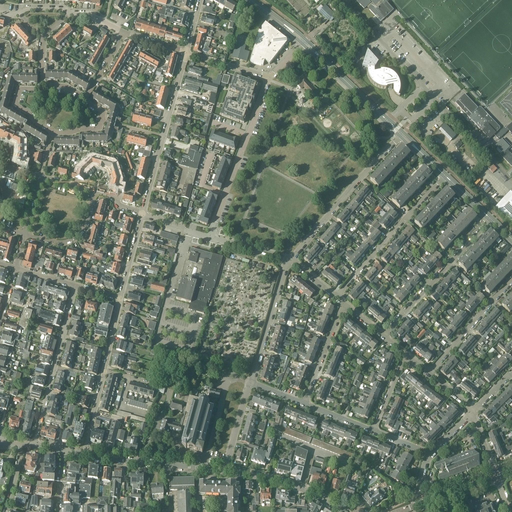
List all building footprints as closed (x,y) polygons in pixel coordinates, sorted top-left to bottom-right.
[(370,9),(370,10),(381,22),(394,10),(386,2),(385,3),(381,0),(373,0),(370,3),(367,0),(358,0),(357,1),(365,9),(367,6),(370,9)] [(237,5),(229,1),(225,8),(233,13),(237,5)] [(122,11),(124,6),(116,2),(113,7),(122,11)] [(325,5),(319,12),(328,21),(330,19),(332,21),(336,16),(325,5)] [(152,34),(158,36),(160,28),(161,26),(162,22),(163,19),(164,19),(165,16),(166,13),(165,13),(167,8),(163,7),(162,8),(160,7),(159,10),(158,14),(161,15),(158,24),(159,24),(158,28),(155,26),(152,34)] [(213,26),(215,19),(208,17),(208,16),(203,15),(201,23),(213,26)] [(187,22),(173,18),(170,18),(169,23),(173,23),(173,22),(178,23),(178,25),(185,27),(187,22)] [(144,21),(143,23),(141,30),(147,32),(149,25),(149,23),(144,21)] [(149,25),(147,32),(152,34),(155,26),(155,25),(152,23),(149,23),(149,25)] [(262,32),(259,31),(250,62),(263,66),(265,61),(270,65),(285,46),(286,47),(290,42),(290,40),(285,36),(284,38),(266,23),(262,28),(262,32)] [(17,35),(23,29),(19,24),(15,28),(13,26),(11,28),(17,35)] [(63,30),(68,36),(75,30),(73,28),(71,29),(67,26),(63,30)] [(163,27),(161,26),(160,28),(158,36),(164,37),(166,32),(166,30),(163,29),(163,27)] [(91,37),(94,31),(86,27),(83,32),(82,35),(84,37),(86,34),(91,37)] [(101,33),(105,36),(108,31),(101,27),(100,30),(102,32),(101,33)] [(213,32),(213,30),(210,29),(210,31),(200,28),(199,32),(208,35),(208,36),(211,37),(212,32),(213,32)] [(19,37),(21,39),(27,34),(23,29),(17,35),(15,37),(17,38),(19,37)] [(65,39),(68,36),(63,30),(58,34),(64,40),(63,41),(67,44),(68,43),(65,39)] [(27,34),(21,39),(27,46),(30,44),(28,42),(32,38),(27,34)] [(63,41),(64,40),(58,34),(53,38),(56,42),(54,44),(57,46),(56,47),(60,49),(62,48),(59,45),(63,41)] [(232,35),(225,34),(224,40),(231,42),(232,35)] [(96,38),(108,45),(110,40),(104,36),(102,40),(97,36),(96,38)] [(247,62),(249,52),(244,51),(248,38),(238,36),(234,52),(236,52),(234,58),(247,62)] [(108,45),(96,38),(95,38),(98,40),(97,42),(100,43),(99,46),(105,49),(108,45)] [(125,46),(134,52),(135,50),(132,49),(134,46),(128,42),(125,46)] [(208,49),(209,47),(204,46),(196,43),(194,47),(213,52),(214,50),(210,49),(208,49)] [(105,49),(99,46),(97,48),(94,47),(93,49),(103,54),(105,49)] [(125,46),(123,51),(129,55),(130,53),(133,54),(134,52),(125,46)] [(93,49),(92,51),(95,52),(94,55),(100,58),(103,54),(93,49)] [(391,87),(392,87),(392,86),(391,86),(394,85),(394,86),(394,87),(394,88),(394,89),(394,90),(394,91),(394,92),(395,93),(395,94),(396,94),(396,95),(400,97),(400,96),(398,95),(399,95),(399,94),(400,93),(400,91),(400,90),(400,88),(400,87),(400,85),(400,84),(400,83),(400,81),(399,80),(399,79),(398,79),(398,78),(397,77),(397,76),(396,76),(395,75),(395,74),(394,73),(393,73),(392,72),(390,71),(388,70),(387,70),(386,70),(384,70),(382,70),(381,70),(381,71),(375,72),(375,71),(375,70),(375,69),(375,68),(375,67),(375,66),(376,65),(376,64),(377,64),(377,63),(378,63),(378,62),(379,62),(379,61),(378,62),(369,51),(369,50),(363,68),(363,67),(368,68),(368,69),(368,70),(368,71),(368,72),(368,74),(369,75),(369,76),(370,77),(370,78),(371,79),(371,80),(372,81),(373,82),(374,83),(375,84),(376,85),(377,85),(378,86),(379,87),(381,87),(382,87),(383,87),(384,88),(386,88),(387,88),(387,86),(389,86),(389,87),(390,88),(391,88),(391,87)] [(123,51),(120,55),(129,61),(130,59),(127,58),(129,55),(123,51)] [(139,64),(141,65),(147,54),(143,52),(139,58),(141,60),(139,64)] [(147,54),(141,65),(143,66),(145,62),(148,63),(152,57),(147,54)] [(358,54),(350,62),(353,65),(361,56),(358,54)] [(98,63),(100,58),(94,55),(92,58),(89,56),(88,58),(98,63)] [(128,63),(129,61),(120,55),(118,60),(124,64),(125,62),(128,63)] [(152,57),(148,63),(150,65),(148,70),(150,71),(156,59),(152,57)] [(95,67),(98,63),(88,58),(87,60),(90,61),(88,64),(95,67)] [(156,59),(150,71),(151,72),(152,70),(154,67),(157,69),(161,62),(156,59)] [(118,60),(115,64),(124,70),(125,68),(123,66),(124,64),(118,60)] [(115,64),(112,69),(119,73),(120,71),(124,73),(125,71),(126,70),(124,70),(115,64)] [(201,77),(203,70),(190,66),(188,73),(201,77)] [(112,69),(110,73),(119,79),(120,77),(117,75),(119,73),(112,69)] [(70,72),(64,71),(64,80),(68,80),(70,81),(74,74),(70,72)] [(119,79),(110,73),(107,78),(114,82),(115,79),(118,81),(119,79)] [(20,83),(20,74),(12,74),(10,76),(15,82),(20,83)] [(76,85),(80,78),(77,76),(78,75),(75,74),(75,75),(74,74),(70,81),(76,85)] [(255,93),(259,84),(235,75),(230,90),(240,93),(236,103),(226,100),(221,114),(244,123),(248,114),(248,113),(250,110),(252,105),(251,105),(253,102),(255,98),(254,97),(256,94),(256,93),(255,93)] [(228,85),(229,81),(230,77),(224,75),(222,83),(228,85)] [(8,78),(5,86),(13,88),(15,82),(10,76),(8,78)] [(81,88),(85,81),(80,78),(76,85),(81,88)] [(185,84),(187,85),(201,89),(204,81),(197,80),(192,78),(191,80),(186,78),(185,84)] [(85,81),(81,88),(86,91),(93,80),(90,79),(88,82),(85,81)] [(310,85),(304,79),(298,85),(301,89),(304,86),(310,93),(315,89),(311,84),(310,85)] [(201,89),(202,89),(212,92),(217,94),(219,86),(213,84),(208,83),(204,81),(201,89)] [(201,94),(202,89),(201,89),(187,85),(185,90),(198,94),(198,93),(201,94)] [(5,86),(3,93),(11,95),(13,88),(5,86)] [(91,98),(96,101),(100,94),(98,93),(100,89),(97,88),(91,98)] [(159,95),(167,97),(169,91),(161,89),(159,95)] [(3,93),(2,100),(9,102),(11,95),(3,93)] [(100,94),(96,101),(101,104),(105,97),(100,94)] [(465,94),(455,102),(480,129),(481,128),(483,131),(482,131),(490,139),(496,133),(499,130),(499,127),(481,107),(478,107),(477,107),(465,94)] [(167,97),(159,95),(158,101),(166,103),(167,97)] [(105,97),(101,104),(107,107),(111,100),(105,97)] [(195,103),(196,99),(197,99),(191,97),(190,99),(183,97),(181,102),(187,104),(187,105),(191,106),(192,102),(195,103)] [(0,105),(0,110),(0,111),(8,108),(9,102),(2,100),(0,105)] [(111,100),(107,107),(111,110),(119,106),(118,104),(111,100)] [(166,103),(158,101),(156,107),(164,109),(166,103)] [(119,106),(111,110),(110,114),(118,116),(120,109),(119,106)] [(1,114),(8,117),(12,110),(8,108),(0,111),(1,114)] [(8,117),(13,121),(18,113),(12,110),(8,117)] [(13,121),(19,124),(23,116),(18,113),(13,121)] [(117,118),(118,116),(110,114),(109,119),(117,121),(121,122),(122,119),(117,118)] [(133,122),(139,124),(141,115),(135,114),(133,122)] [(148,117),(141,115),(139,124),(145,125),(148,117)] [(19,129),(23,131),(27,123),(25,122),(27,119),(23,116),(19,124),(21,125),(19,129)] [(191,121),(177,116),(175,123),(183,126),(184,122),(190,124),(191,121)] [(117,121),(109,119),(108,121),(106,130),(114,132),(122,134),(123,129),(115,127),(116,123),(117,121)] [(511,122),(508,127),(507,126),(495,137),(498,140),(508,131),(510,133),(510,134),(511,135),(511,122)] [(27,123),(23,131),(28,134),(29,134),(33,127),(27,123)] [(450,141),(456,136),(445,125),(440,130),(450,141)] [(31,135),(34,137),(38,130),(33,127),(29,134),(31,135)] [(0,138),(4,141),(8,132),(0,128),(0,138)] [(44,133),(38,130),(34,137),(39,140),(44,133)] [(106,130),(105,134),(110,141),(112,139),(114,132),(106,130)] [(10,143),(15,135),(8,132),(4,141),(10,143)] [(209,141),(215,142),(218,134),(213,132),(209,141)] [(48,135),(44,133),(39,140),(43,142),(43,146),(45,146),(48,135)] [(105,134),(100,134),(100,142),(108,142),(110,141),(105,134)] [(134,144),(136,136),(129,134),(127,142),(134,144)] [(218,134),(215,142),(220,144),(223,136),(218,134)] [(23,138),(15,135),(10,143),(16,146),(24,140),(23,138)] [(140,146),(142,138),(136,136),(134,144),(140,146)] [(228,138),(223,136),(220,144),(225,146),(228,138)] [(233,140),(228,138),(225,146),(230,148),(233,140)] [(502,139),(495,146),(503,154),(507,150),(508,149),(509,149),(511,147),(503,138),(502,140),(502,139)] [(233,139),(233,140),(230,148),(235,150),(238,141),(233,139)] [(25,142),(24,140),(16,146),(16,152),(25,150),(25,142)] [(462,144),(461,143),(458,140),(454,145),(458,149),(462,144)] [(436,142),(434,143),(440,150),(442,148),(436,142)] [(178,164),(189,168),(197,170),(202,154),(197,153),(199,148),(191,146),(188,157),(181,155),(179,161),(178,164)] [(392,157),(400,165),(410,154),(402,146),(392,157)] [(16,157),(25,158),(25,150),(16,152),(16,157)] [(501,156),(511,167),(511,166),(511,155),(507,150),(503,154),(501,156)] [(173,159),(175,153),(167,151),(166,154),(165,153),(164,157),(165,157),(173,159)] [(40,164),(43,156),(33,153),(32,157),(35,158),(34,162),(40,164)] [(25,158),(16,157),(15,163),(26,166),(27,162),(24,161),(25,158)] [(223,157),(221,163),(229,166),(231,160),(223,157)] [(389,176),(400,165),(392,157),(381,169),(389,176)] [(56,159),(52,158),(50,158),(48,166),(54,168),(56,159)] [(94,167),(91,158),(89,158),(83,164),(89,171),(94,167)] [(97,168),(99,159),(93,158),(91,158),(94,167),(97,168)] [(104,171),(104,170),(107,161),(99,159),(97,168),(97,169),(104,171)] [(142,159),(140,165),(148,167),(150,161),(142,159)] [(114,163),(107,161),(104,170),(109,171),(116,165),(114,163)] [(221,163),(219,169),(227,172),(229,166),(221,163)] [(89,171),(83,164),(77,170),(85,175),(89,171)] [(162,170),(170,172),(172,166),(163,164),(162,170)] [(117,166),(116,165),(109,171),(111,176),(119,174),(117,166)] [(148,167),(140,165),(139,171),(147,173),(148,167)] [(66,176),(68,170),(59,167),(58,174),(66,176)] [(414,178),(422,186),(432,175),(424,167),(414,178)] [(219,169),(217,175),(224,178),(227,172),(219,169)] [(378,187),(389,176),(381,169),(370,180),(378,187)] [(85,175),(77,170),(76,174),(73,174),(72,177),(84,180),(85,175)] [(170,172),(162,170),(160,175),(169,178),(170,172)] [(147,173),(139,171),(137,177),(145,179),(147,173)] [(169,178),(160,175),(158,181),(167,184),(169,184),(171,178),(169,178)] [(224,178),(217,175),(214,181),(222,184),(224,178)] [(411,197),(422,186),(414,178),(403,190),(411,197)] [(120,186),(122,181),(112,182),(111,187),(123,191),(124,187),(120,186)] [(167,184),(158,181),(157,188),(161,189),(160,191),(167,193),(169,184),(167,184)] [(222,184),(214,181),(212,187),(220,190),(222,184)] [(137,185),(135,191),(135,194),(137,194),(141,195),(143,187),(137,185)] [(192,187),(185,185),(182,197),(189,199),(192,187)] [(362,190),(360,192),(370,200),(372,199),(369,196),(368,195),(370,192),(364,187),(362,190)] [(447,189),(436,200),(444,208),(449,202),(452,205),(454,203),(452,201),(451,202),(451,201),(452,200),(455,196),(447,189)] [(400,208),(411,197),(403,190),(392,201),(400,208)] [(210,192),(208,198),(216,201),(218,195),(210,192)] [(359,194),(357,197),(362,201),(364,199),(365,200),(365,201),(370,205),(372,202),(370,200),(360,192),(359,193),(359,194)] [(132,203),(134,196),(125,194),(124,200),(132,203)] [(357,197),(353,201),(362,209),(365,211),(367,213),(369,211),(361,205),(364,203),(362,201),(357,197)] [(511,197),(499,211),(511,223),(511,197)] [(216,201),(208,198),(206,204),(213,207),(216,201)] [(433,219),(444,208),(436,200),(425,211),(433,219)] [(100,201),(98,208),(107,210),(109,210),(110,208),(106,207),(107,203),(100,201)] [(162,212),(165,203),(159,201),(159,202),(157,210),(162,212)] [(355,211),(356,209),(358,210),(358,209),(361,211),(362,209),(353,201),(349,206),(355,211)] [(168,213),(170,207),(171,205),(165,203),(162,212),(168,213)] [(386,206),(390,209),(391,209),(393,211),(395,209),(388,203),(386,206)] [(203,210),(211,213),(213,207),(206,204),(203,210)] [(176,206),(176,208),(174,215),(180,217),(182,210),(182,208),(176,206)] [(346,208),(345,210),(355,219),(356,217),(352,213),(355,211),(349,206),(347,209),(346,208)] [(387,214),(394,220),(398,216),(393,211),(391,209),(390,209),(387,214)] [(203,210),(201,216),(209,219),(211,213),(203,210)] [(344,212),(341,215),(347,220),(349,217),(353,221),(355,219),(345,210),(343,212),(344,212)] [(458,221),(466,229),(477,218),(469,210),(458,221)] [(423,230),(433,219),(425,211),(415,222),(423,230)] [(104,215),(96,213),(95,219),(102,221),(104,215)] [(115,222),(117,215),(116,214),(113,213),(113,214),(110,213),(107,223),(110,224),(111,221),(115,222)] [(382,218),(384,220),(390,225),(394,220),(387,214),(382,218)] [(340,222),(337,225),(345,231),(346,229),(345,228),(347,225),(345,222),(347,220),(341,215),(337,220),(340,222)] [(209,219),(201,216),(199,222),(207,225),(209,219)] [(388,227),(390,225),(384,220),(380,225),(386,230),(387,229),(387,230),(389,228),(388,227)] [(455,240),(466,229),(458,221),(447,232),(455,240)] [(156,233),(156,230),(154,229),(155,226),(147,223),(145,230),(156,233)] [(115,227),(123,229),(123,232),(130,234),(131,229),(119,226),(119,225),(116,224),(115,227)] [(332,226),(328,231),(333,236),(335,234),(338,236),(340,233),(343,235),(345,233),(341,229),(334,224),(332,226)] [(409,227),(405,231),(417,242),(419,240),(413,234),(415,232),(409,227)] [(369,230),(368,231),(372,234),(378,239),(381,235),(376,230),(374,232),(372,231),(371,231),(369,230)] [(324,236),(334,244),(333,244),(336,246),(338,244),(331,239),(333,236),(328,231),(324,236)] [(361,233),(362,234),(368,239),(374,244),(378,239),(372,234),(369,237),(363,231),(361,233)] [(405,231),(401,236),(407,241),(409,238),(415,244),(417,242),(405,231)] [(491,231),(480,242),(488,250),(499,238),(491,231)] [(433,232),(427,238),(430,241),(436,235),(433,232)] [(444,251),(455,240),(447,232),(436,243),(444,251)] [(363,242),(364,243),(370,248),(374,244),(368,239),(362,234),(360,236),(364,240),(363,242)] [(325,244),(323,247),(326,250),(329,247),(326,245),(328,242),(330,243),(329,243),(332,246),(333,244),(334,244),(324,236),(320,240),(325,244)] [(397,241),(407,249),(408,247),(404,244),(407,241),(401,236),(397,241)] [(8,243),(7,246),(13,248),(13,246),(14,245),(16,240),(9,239),(8,243)] [(397,241),(393,245),(399,250),(401,248),(405,251),(407,249),(397,241)] [(482,255),(488,250),(480,242),(469,253),(477,261),(481,257),(482,255)] [(96,246),(88,244),(85,243),(84,249),(94,251),(95,249),(97,249),(98,247),(96,246)] [(358,243),(356,245),(360,248),(366,253),(370,248),(364,243),(361,246),(358,243)] [(36,251),(40,252),(42,253),(43,250),(41,250),(37,249),(38,246),(30,244),(28,249),(36,251)] [(325,252),(326,250),(323,247),(321,246),(319,248),(316,245),(312,250),(317,255),(320,257),(324,252),(324,253),(325,252)] [(397,253),(399,250),(393,245),(389,250),(399,258),(401,260),(403,258),(397,253)] [(53,257),(55,251),(47,248),(45,254),(53,257)] [(113,254),(116,254),(124,256),(124,254),(124,253),(124,251),(117,249),(114,248),(113,251),(114,251),(113,254)] [(141,251),(140,255),(152,258),(154,251),(150,250),(150,249),(147,248),(147,249),(143,248),(142,251),(141,251)] [(335,255),(337,257),(343,250),(341,248),(335,255)] [(360,248),(356,253),(362,257),(366,253),(360,248)] [(27,255),(35,257),(36,251),(28,249),(27,255)] [(223,257),(196,249),(195,254),(191,253),(189,262),(186,261),(181,278),(182,278),(176,299),(190,303),(189,310),(204,314),(208,300),(210,300),(213,288),(214,288),(223,257)] [(79,252),(74,250),(71,259),(71,260),(76,262),(77,259),(78,259),(79,255),(78,255),(78,253),(79,253),(79,252)] [(312,250),(308,255),(317,263),(319,261),(315,258),(317,255),(312,250)] [(389,250),(385,254),(391,259),(394,256),(395,256),(394,257),(397,260),(399,258),(389,250)] [(55,251),(53,257),(61,259),(63,253),(55,251)] [(349,251),(347,253),(358,262),(362,257),(356,253),(354,255),(349,251)] [(430,252),(428,254),(430,255),(432,257),(438,262),(442,257),(437,252),(434,255),(430,252)] [(354,267),(358,262),(347,253),(345,256),(350,260),(348,262),(354,267)] [(467,272),(477,261),(469,253),(459,264),(467,272)] [(387,264),(389,262),(393,265),(395,263),(391,259),(385,254),(381,259),(387,264)] [(511,254),(503,264),(511,271),(511,270),(511,254)] [(34,260),(35,257),(27,255),(25,261),(35,263),(35,261),(34,260)] [(152,258),(140,255),(139,260),(138,260),(137,263),(141,264),(141,265),(144,265),(149,266),(150,263),(152,264),(153,259),(152,259),(152,258)] [(316,264),(317,263),(308,255),(304,259),(310,264),(312,261),(316,264)] [(426,257),(424,258),(434,267),(438,262),(432,257),(430,255),(427,258),(426,256),(426,257)] [(423,260),(427,263),(424,266),(430,271),(434,267),(424,258),(423,260)] [(37,264),(35,263),(25,261),(23,267),(31,269),(32,266),(43,269),(43,266),(45,261),(45,260),(41,259),(40,263),(39,265),(37,264)] [(112,269),(120,271),(120,268),(120,266),(118,265),(118,264),(111,262),(111,266),(108,265),(108,267),(112,269)] [(55,266),(47,264),(46,270),(50,271),(50,272),(51,272),(52,272),(53,272),(55,266)] [(377,264),(373,269),(378,274),(380,275),(382,273),(380,272),(382,269),(377,264)] [(421,264),(418,268),(419,269),(419,270),(426,276),(426,275),(427,276),(429,274),(428,273),(430,271),(424,266),(421,264)] [(501,283),(511,271),(503,264),(492,275),(501,283)] [(103,273),(104,269),(112,271),(111,274),(118,275),(118,273),(119,273),(120,271),(112,269),(108,267),(100,265),(99,270),(100,273),(103,273)] [(62,275),(65,276),(68,268),(62,266),(59,274),(62,275)] [(95,270),(93,269),(94,267),(93,266),(90,274),(88,274),(86,281),(86,282),(88,283),(89,282),(91,283),(95,270)] [(94,267),(93,269),(95,270),(91,283),(93,284),(96,285),(96,284),(96,285),(99,277),(98,277),(99,273),(96,272),(97,270),(97,268),(94,267)] [(141,275),(145,277),(146,273),(153,275),(154,272),(147,270),(136,267),(134,273),(141,275)] [(327,279),(332,273),(333,271),(328,267),(327,269),(322,275),(327,279)] [(390,270),(386,267),(383,270),(392,278),(395,276),(390,271),(390,270)] [(74,269),(68,268),(65,276),(69,277),(71,277),(74,269)] [(82,280),(85,270),(79,268),(76,279),(77,279),(77,280),(79,280),(82,280)] [(373,269),(369,273),(378,282),(380,280),(376,277),(378,274),(373,269)] [(332,273),(327,279),(332,283),(340,272),(338,270),(334,275),(332,273)] [(455,270),(450,274),(456,279),(460,283),(461,281),(458,278),(460,275),(455,270)] [(340,272),(332,283),(336,287),(341,281),(339,279),(343,274),(340,272)] [(378,282),(369,273),(365,278),(372,284),(374,282),(376,284),(378,282)] [(490,294),(501,283),(492,275),(490,273),(484,279),(487,281),(482,286),(490,294)] [(409,274),(407,276),(411,280),(417,285),(421,281),(415,276),(413,278),(409,274)] [(446,279),(456,287),(457,285),(455,283),(454,284),(453,283),(456,279),(450,274),(446,279)] [(105,287),(107,280),(108,277),(107,276),(105,276),(104,279),(102,278),(99,286),(104,288),(105,287)] [(294,288),(295,286),(300,281),(297,278),(298,278),(296,276),(295,277),(295,276),(289,284),(294,288)] [(403,277),(401,279),(403,281),(413,290),(417,285),(411,280),(409,282),(403,277)] [(448,288),(450,290),(452,288),(454,289),(456,287),(446,279),(442,283),(448,288)] [(143,284),(132,281),(131,285),(136,286),(135,286),(138,287),(138,288),(141,289),(143,289),(144,286),(142,286),(143,284)] [(295,286),(300,290),(305,285),(300,281),(295,286)] [(401,283),(405,287),(403,289),(409,294),(413,290),(403,281),(401,283)] [(357,287),(362,292),(365,289),(369,292),(370,291),(361,282),(357,287)] [(28,286),(17,283),(16,287),(24,289),(23,290),(27,291),(28,287),(27,287),(28,286)] [(165,286),(155,283),(153,283),(153,284),(152,283),(151,289),(164,292),(165,287),(165,286)] [(448,288),(442,283),(438,288),(448,296),(449,294),(445,291),(448,288)] [(300,290),(305,294),(310,289),(305,285),(300,290)] [(385,287),(382,285),(380,288),(377,292),(379,294),(385,287)] [(49,286),(46,299),(47,300),(48,297),(48,298),(49,294),(52,295),(54,287),(49,286)] [(353,291),(362,300),(363,298),(361,296),(364,293),(362,292),(357,287),(353,291)] [(310,289),(305,294),(310,298),(315,293),(312,291),(313,290),(311,288),(310,289)] [(397,288),(395,290),(405,298),(409,294),(403,289),(401,292),(397,288)] [(438,288),(434,292),(440,297),(442,295),(444,297),(444,296),(446,298),(448,296),(438,288)] [(70,292),(63,290),(62,297),(65,298),(64,300),(65,300),(64,304),(66,304),(67,301),(70,292)] [(393,292),(397,296),(395,298),(401,303),(405,298),(395,290),(393,292)] [(15,291),(13,297),(21,299),(21,297),(23,298),(24,294),(15,291)] [(365,302),(362,300),(353,291),(348,296),(355,302),(358,299),(363,304),(365,302)] [(130,293),(128,299),(139,302),(140,298),(143,299),(144,295),(134,292),(134,294),(130,293)] [(430,297),(436,302),(440,297),(434,292),(430,297)] [(472,292),(471,294),(480,303),(485,298),(479,293),(476,297),(474,296),(475,295),(472,292)] [(471,298),(469,300),(476,307),(480,303),(471,294),(469,296),(471,298)] [(510,313),(511,311),(511,294),(502,305),(510,313)] [(20,302),(21,299),(13,297),(11,303),(22,306),(23,303),(20,302)] [(81,311),(83,302),(80,301),(79,300),(78,301),(77,300),(75,307),(79,308),(78,310),(81,311)] [(462,302),(460,304),(464,308),(466,306),(467,307),(465,309),(470,314),(476,307),(469,300),(465,305),(462,302)] [(368,312),(373,316),(377,310),(374,307),(378,303),(374,301),(371,305),(373,306),(368,312)] [(425,302),(421,306),(427,311),(431,307),(432,308),(434,306),(430,301),(427,304),(425,302)] [(125,307),(126,308),(137,311),(139,312),(140,307),(126,303),(125,307)] [(92,304),(89,316),(91,317),(92,312),(96,313),(97,305),(95,305),(94,304),(93,304),(92,304)] [(64,314),(65,309),(49,305),(48,307),(53,309),(56,310),(55,312),(64,314)] [(320,308),(332,313),(334,307),(327,305),(326,308),(321,306),(320,308)] [(100,317),(111,319),(113,308),(102,306),(100,317)] [(426,319),(429,321),(430,319),(424,314),(427,311),(421,306),(417,311),(427,319),(426,319)] [(388,307),(385,310),(377,319),(382,323),(387,318),(384,315),(389,308),(388,307)] [(126,308),(125,313),(135,316),(137,311),(126,308)] [(283,308),(281,314),(288,316),(291,317),(292,314),(292,311),(289,310),(290,310),(283,308)] [(320,308),(319,311),(322,312),(322,313),(324,313),(323,316),(330,318),(332,313),(320,308)] [(377,319),(385,310),(384,308),(380,312),(377,310),(373,316),(377,319)] [(492,313),(501,322),(502,320),(499,317),(502,313),(496,308),(492,313)] [(53,314),(40,310),(34,309),(33,312),(32,315),(41,317),(40,320),(54,324),(53,325),(60,327),(62,318),(55,317),(56,316),(53,316),(53,314)] [(14,317),(21,320),(22,316),(15,314),(15,312),(9,310),(7,316),(13,318),(14,317)] [(19,327),(21,328),(25,329),(28,330),(29,323),(30,320),(32,315),(33,312),(24,310),(22,316),(21,320),(19,327)] [(458,313),(456,315),(458,317),(463,322),(468,317),(466,316),(467,314),(464,310),(461,314),(460,313),(459,314),(458,313)] [(426,319),(427,319),(417,311),(413,315),(419,320),(422,317),(423,318),(422,319),(425,321),(426,319)] [(492,313),(488,318),(493,323),(495,320),(499,324),(501,322),(492,313)] [(291,317),(288,316),(281,314),(279,321),(279,324),(285,326),(286,323),(286,321),(294,323),(295,319),(291,317)] [(330,318),(323,316),(320,321),(327,324),(330,318)] [(452,316),(450,318),(459,327),(463,322),(458,317),(455,320),(454,319),(455,318),(452,316)] [(111,319),(100,317),(97,329),(108,332),(108,331),(109,328),(111,319)] [(452,323),(450,326),(456,331),(459,327),(450,318),(449,320),(452,323)] [(484,322),(493,330),(494,329),(493,328),(495,325),(493,323),(488,318),(484,322)] [(345,333),(347,334),(355,324),(350,320),(348,324),(346,322),(343,325),(345,326),(344,328),(347,330),(345,333)] [(327,324),(320,321),(320,322),(318,321),(317,324),(313,323),(312,324),(325,330),(327,324)] [(408,321),(404,325),(410,330),(412,328),(414,329),(417,326),(412,322),(411,323),(408,321)] [(71,329),(82,332),(83,329),(80,329),(81,325),(73,322),(71,329)] [(156,323),(150,322),(148,329),(154,331),(156,323)] [(491,333),(493,330),(484,322),(480,327),(486,332),(487,330),(491,333)] [(20,331),(21,328),(19,327),(7,323),(5,329),(16,332),(17,330),(20,331)] [(119,328),(126,330),(128,331),(132,332),(137,333),(138,331),(134,330),(127,328),(127,326),(121,324),(119,328)] [(325,330),(312,324),(312,325),(309,324),(308,327),(311,328),(311,329),(314,330),(315,329),(317,330),(316,333),(323,336),(325,330)] [(355,334),(360,328),(355,324),(347,334),(349,335),(352,332),(355,334)] [(404,325),(400,330),(409,338),(411,337),(407,333),(410,330),(404,325)] [(450,338),(452,336),(442,327),(440,325),(438,328),(442,331),(440,333),(441,334),(448,340),(449,340),(451,338),(450,338)] [(444,325),(442,327),(452,336),(456,331),(450,326),(448,328),(444,325)] [(46,336),(47,334),(52,336),(53,330),(40,326),(38,334),(46,336)] [(275,333),(284,336),(287,337),(288,334),(289,335),(290,332),(287,332),(288,330),(285,330),(277,327),(275,333)] [(485,332),(486,332),(480,327),(476,331),(483,337),(480,340),(484,343),(486,345),(488,342),(485,340),(487,337),(486,336),(488,334),(485,332)] [(354,340),(356,342),(364,332),(360,328),(355,334),(357,336),(354,340)] [(76,338),(75,341),(83,343),(84,340),(79,338),(80,335),(81,335),(82,332),(71,329),(69,336),(76,338)] [(108,332),(97,329),(94,329),(92,337),(95,337),(96,336),(106,338),(108,332)] [(126,340),(128,331),(126,330),(126,331),(119,329),(117,337),(126,340)] [(409,346),(412,348),(415,344),(413,342),(409,338),(400,330),(396,334),(401,339),(404,336),(408,340),(407,340),(411,344),(409,346)] [(426,332),(423,330),(416,337),(419,339),(426,332)] [(3,337),(15,340),(18,341),(19,335),(8,332),(8,334),(4,332),(3,337)] [(369,336),(364,332),(356,342),(354,344),(356,345),(359,342),(362,344),(364,342),(369,336)] [(284,336),(275,333),(273,340),(282,343),(284,343),(290,345),(291,342),(285,340),(285,341),(283,340),(284,336)] [(373,340),(369,336),(364,342),(362,344),(365,346),(363,348),(365,350),(373,340)] [(468,340),(467,342),(474,348),(478,344),(481,346),(483,344),(478,339),(476,341),(471,337),(470,337),(469,336),(467,339),(468,340)] [(15,340),(3,337),(2,341),(5,342),(4,344),(13,347),(15,340)] [(307,340),(307,342),(319,347),(321,341),(314,338),(312,342),(307,340)] [(273,340),(271,346),(280,348),(282,343),(273,340)] [(378,344),(373,340),(365,350),(367,351),(369,348),(370,346),(373,349),(378,344)] [(419,354),(424,348),(429,342),(426,340),(423,344),(421,342),(415,350),(419,354)] [(118,342),(116,350),(125,353),(131,354),(132,348),(133,345),(127,343),(127,344),(118,342)] [(319,347),(307,342),(306,345),(311,347),(309,349),(316,352),(319,347)] [(463,346),(472,355),(474,353),(472,351),(474,348),(467,342),(463,346)] [(502,350),(502,349),(506,353),(508,351),(500,342),(497,345),(502,350)] [(67,343),(66,349),(75,351),(76,346),(67,343)] [(424,357),(432,347),(433,346),(431,345),(430,346),(427,350),(424,348),(419,354),(424,357)] [(280,348),(271,346),(270,353),(278,355),(280,348)] [(472,355),(463,346),(457,353),(463,358),(465,355),(469,358),(472,355)] [(432,347),(424,357),(429,361),(431,359),(432,360),(435,357),(430,353),(434,349),(432,347)] [(337,348),(335,353),(347,358),(347,356),(345,355),(346,351),(337,348)] [(75,351),(66,349),(64,355),(73,357),(75,351)] [(299,350),(298,352),(314,358),(316,352),(309,349),(308,353),(299,350)] [(387,356),(385,360),(392,363),(395,357),(391,355),(391,354),(388,353),(388,354),(386,353),(387,351),(384,349),(381,354),(387,356)] [(91,353),(90,356),(101,358),(102,352),(93,350),(93,353),(91,353)] [(24,351),(22,359),(27,361),(28,361),(30,353),(28,352),(24,351)] [(314,358),(298,352),(297,354),(302,356),(302,357),(306,358),(305,361),(312,364),(314,358)] [(335,353),(333,359),(340,361),(341,358),(346,360),(347,358),(335,353)] [(503,356),(502,357),(503,358),(509,363),(511,360),(511,358),(507,354),(504,357),(503,356)] [(73,357),(64,355),(63,361),(72,363),(73,357)] [(44,356),(43,358),(40,357),(39,360),(43,361),(42,364),(50,366),(50,365),(52,366),(53,363),(51,362),(52,359),(44,356)] [(90,358),(91,358),(91,362),(99,364),(101,358),(90,356),(90,358)] [(113,361),(123,364),(123,361),(126,361),(127,359),(114,356),(113,361)] [(265,361),(264,364),(277,367),(278,364),(274,364),(276,357),(271,356),(270,359),(268,358),(267,361),(265,361)] [(497,358),(496,359),(504,368),(509,363),(503,358),(502,357),(501,356),(498,359),(497,358)] [(366,362),(359,357),(356,362),(362,367),(366,362)] [(453,358),(449,362),(454,367),(457,364),(462,369),(466,365),(460,360),(459,361),(457,359),(455,360),(453,358)] [(331,364),(343,369),(344,368),(342,368),(344,363),(340,361),(333,359),(331,364)] [(493,365),(495,367),(500,372),(504,368),(496,359),(493,361),(492,360),(490,362),(493,365)] [(379,361),(378,363),(390,368),(391,366),(392,363),(385,360),(384,363),(379,361)] [(72,363),(63,361),(61,367),(70,369),(71,369),(73,363),(72,363)] [(123,364),(113,361),(111,367),(124,370),(124,368),(122,367),(123,364)] [(449,362),(445,367),(454,375),(456,373),(452,370),(454,367),(449,362)] [(381,371),(387,374),(388,373),(389,373),(390,371),(389,371),(389,370),(390,368),(378,363),(377,365),(377,366),(379,367),(378,369),(381,371)] [(297,369),(296,372),(309,376),(310,374),(308,373),(309,370),(305,368),(306,366),(300,364),(299,366),(302,367),(301,370),(297,369)] [(343,370),(343,369),(331,364),(328,370),(337,373),(338,370),(342,372),(344,373),(345,371),(343,370)] [(493,365),(490,368),(489,370),(496,377),(498,375),(499,375),(501,373),(500,373),(500,372),(495,367),(493,365)] [(43,377),(44,377),(45,376),(47,377),(49,369),(43,367),(37,366),(35,373),(36,374),(42,375),(43,377)] [(492,381),(496,377),(489,370),(485,366),(483,368),(488,373),(486,376),(486,375),(484,377),(487,380),(487,381),(489,383),(492,381)] [(454,383),(457,385),(461,381),(454,375),(445,367),(441,371),(446,376),(448,374),(452,377),(453,377),(455,382),(454,383)] [(0,368),(0,374),(0,375),(1,374),(5,375),(5,376),(9,377),(11,372),(0,368)] [(98,370),(89,368),(88,373),(85,372),(84,376),(85,376),(94,378),(94,375),(97,376),(98,370)] [(338,374),(337,373),(328,370),(326,376),(332,378),(331,381),(339,384),(340,383),(341,381),(340,380),(336,378),(338,374)] [(371,376),(370,377),(375,379),(381,381),(382,379),(385,380),(387,374),(381,371),(379,375),(377,375),(372,373),(371,376)] [(309,376),(296,372),(296,374),(299,375),(298,377),(305,380),(306,378),(308,379),(309,376)] [(67,375),(58,373),(57,379),(64,381),(67,381),(68,376),(67,375)] [(274,376),(261,373),(260,376),(262,376),(261,380),(269,382),(270,378),(273,379),(274,376)] [(406,383),(407,381),(410,383),(415,378),(414,377),(415,376),(413,375),(412,375),(410,374),(408,377),(404,374),(400,378),(406,383)] [(95,381),(95,379),(94,378),(85,376),(83,382),(86,383),(85,388),(88,389),(87,391),(91,392),(92,390),(93,391),(95,381)] [(32,384),(35,384),(38,385),(43,387),(45,380),(35,377),(34,377),(32,384)] [(373,384),(374,385),(373,388),(380,391),(382,385),(375,383),(374,382),(375,379),(370,377),(368,381),(373,383),(373,384)] [(409,390),(411,391),(419,381),(415,378),(410,383),(409,385),(411,387),(409,390)] [(460,387),(465,391),(469,385),(471,383),(472,381),(469,379),(468,379),(467,378),(460,387)] [(321,387),(331,391),(332,387),(339,390),(341,386),(325,380),(324,382),(323,385),(322,384),(321,387),(322,387),(321,387)] [(305,385),(293,381),(292,383),(295,385),(294,388),(301,391),(302,388),(304,388),(305,385)] [(413,393),(415,390),(418,393),(424,385),(419,381),(411,391),(413,393)] [(469,385),(465,391),(469,395),(477,385),(475,383),(474,385),(471,383),(469,385)] [(61,393),(63,386),(55,384),(54,391),(61,393)] [(206,385),(205,389),(208,390),(207,393),(210,394),(210,396),(219,398),(220,393),(211,390),(212,387),(206,385)] [(420,400),(429,389),(424,385),(418,393),(421,395),(417,400),(418,401),(420,400)] [(479,386),(477,385),(469,395),(474,399),(479,393),(480,391),(477,388),(479,386)] [(40,398),(42,393),(40,392),(40,391),(38,391),(39,388),(31,386),(29,395),(31,396),(31,398),(39,400),(40,398)] [(329,395),(331,391),(321,387),(319,393),(331,398),(332,396),(329,395)] [(364,388),(363,390),(371,394),(377,397),(380,391),(373,388),(372,391),(367,389),(364,388)] [(24,399),(25,396),(17,394),(18,391),(13,389),(11,395),(24,399)] [(422,401),(426,396),(428,398),(433,393),(429,389),(420,400),(422,401)] [(370,396),(368,399),(375,402),(377,397),(371,394),(363,390),(362,393),(365,394),(370,396)] [(331,398),(319,393),(317,399),(321,401),(321,402),(325,404),(327,399),(330,400),(331,398)] [(428,408),(438,397),(433,393),(428,398),(431,400),(426,405),(429,407),(428,408)] [(505,403),(509,398),(504,393),(499,398),(505,403)] [(258,405),(261,397),(255,394),(252,402),(250,401),(247,407),(252,409),(254,404),(258,405)] [(3,400),(0,409),(0,411),(3,412),(4,410),(7,411),(10,397),(4,395),(4,396),(3,400)] [(50,403),(58,404),(59,401),(60,402),(61,401),(62,397),(58,396),(57,398),(52,397),(50,403)] [(184,412),(180,425),(184,426),(183,430),(186,430),(185,436),(184,435),(184,436),(185,436),(184,441),(183,441),(183,442),(184,442),(183,445),(183,446),(184,446),(185,447),(185,448),(186,448),(187,449),(188,449),(196,451),(195,452),(202,454),(203,451),(204,447),(203,447),(205,442),(206,442),(206,441),(205,441),(206,436),(207,436),(207,435),(208,430),(209,431),(209,430),(208,430),(209,425),(210,425),(210,424),(211,419),(212,420),(212,419),(211,419),(211,418),(213,418),(214,415),(212,415),(212,414),(213,414),(213,413),(214,409),(214,410),(215,409),(213,408),(213,407),(212,408),(208,407),(209,404),(210,403),(209,403),(207,400),(208,399),(207,399),(206,400),(203,399),(203,398),(202,398),(202,399),(199,400),(199,399),(190,396),(186,407),(184,406),(185,404),(172,401),(170,408),(184,412)] [(264,408),(268,399),(261,397),(258,405),(264,408)] [(431,410),(434,406),(438,409),(439,409),(444,402),(443,401),(442,400),(443,399),(441,397),(440,398),(438,397),(428,408),(431,410)] [(364,398),(362,403),(366,405),(373,408),(375,402),(368,399),(364,398)] [(395,404),(402,407),(403,404),(407,406),(408,405),(409,403),(397,398),(395,404)] [(506,405),(505,403),(499,398),(495,402),(501,407),(505,411),(506,410),(504,407),(506,405)] [(264,408),(263,410),(266,411),(267,409),(271,410),(274,402),(268,399),(264,408)] [(27,400),(25,411),(28,412),(26,419),(25,423),(32,424),(34,414),(31,413),(33,405),(27,403),(28,401),(27,400)] [(280,404),(274,402),(271,410),(277,413),(280,404)] [(364,408),(363,411),(370,414),(373,408),(366,405),(362,403),(361,403),(359,402),(358,405),(364,408)] [(491,406),(497,411),(498,413),(501,411),(503,413),(505,411),(501,407),(495,402),(491,406)] [(448,412),(455,418),(456,419),(458,417),(457,416),(459,414),(456,411),(458,408),(452,403),(450,406),(451,406),(447,410),(448,412)] [(395,404),(392,409),(404,414),(405,412),(402,411),(402,410),(400,409),(402,407),(395,404)] [(77,407),(73,406),(69,405),(66,415),(65,419),(65,422),(64,425),(69,426),(70,420),(72,413),(75,413),(77,407)] [(491,406),(487,410),(496,419),(498,418),(495,415),(494,416),(493,415),(494,414),(497,411),(491,406)] [(368,419),(370,414),(363,411),(356,407),(354,413),(361,416),(368,419)] [(56,410),(49,408),(47,414),(55,416),(56,410)] [(291,417),(293,410),(293,409),(290,408),(290,409),(287,408),(285,414),(291,417)] [(392,409),(390,414),(397,417),(398,415),(403,417),(404,414),(392,409)] [(296,421),(297,419),(299,412),(293,410),(291,417),(294,418),(292,423),(295,424),(296,421)] [(496,419),(487,410),(483,415),(488,420),(491,422),(493,421),(494,423),(498,421),(496,419)] [(12,416),(10,426),(11,427),(11,428),(13,428),(14,428),(18,428),(20,421),(22,421),(23,419),(24,412),(21,411),(20,413),(19,419),(16,419),(16,418),(12,416)] [(305,415),(299,412),(297,419),(298,420),(302,421),(305,415)] [(441,413),(450,423),(452,421),(453,422),(455,420),(454,419),(455,418),(448,412),(446,414),(443,412),(441,413)] [(441,413),(439,415),(443,419),(441,422),(446,427),(447,427),(449,425),(450,423),(441,413)] [(390,414),(388,420),(399,425),(400,423),(397,422),(399,418),(397,418),(397,417),(390,414)] [(307,428),(307,426),(311,417),(305,415),(302,421),(307,423),(305,428),(307,428)] [(247,423),(255,425),(257,418),(248,416),(247,423)] [(46,417),(46,420),(51,422),(51,425),(50,428),(49,430),(49,431),(47,438),(55,440),(57,433),(58,433),(59,435),(60,435),(63,425),(64,425),(65,422),(61,421),(56,420),(55,420),(46,417)] [(307,426),(316,430),(318,423),(316,422),(317,420),(316,419),(317,419),(314,418),(311,417),(307,426)] [(184,426),(180,425),(172,422),(163,419),(159,432),(168,435),(169,430),(182,433),(183,430),(184,426)] [(399,425),(388,420),(385,426),(397,431),(399,425)] [(323,435),(325,436),(330,424),(324,421),(321,428),(324,429),(323,431),(324,431),(323,435)] [(434,421),(433,422),(442,431),(446,427),(441,422),(438,425),(435,421),(434,421)] [(429,427),(432,430),(433,430),(438,436),(438,435),(439,436),(441,434),(440,433),(442,431),(433,422),(429,427)] [(22,423),(21,427),(24,427),(23,434),(29,436),(32,424),(25,423),(25,424),(22,423)] [(85,426),(85,424),(81,423),(81,425),(76,424),(73,436),(74,436),(74,438),(80,440),(81,438),(82,438),(85,426)] [(114,445),(116,440),(118,431),(119,427),(120,427),(121,425),(113,423),(111,431),(107,430),(106,435),(104,443),(104,445),(107,446),(106,447),(113,449),(114,445)] [(255,425),(247,423),(245,429),(253,431),(255,425)] [(147,425),(140,424),(139,432),(145,433),(147,425)] [(329,431),(333,433),(335,426),(330,424),(325,436),(327,436),(329,431)] [(47,438),(49,431),(49,430),(50,428),(46,426),(45,429),(43,429),(41,437),(47,438)] [(334,439),(336,440),(341,428),(335,426),(333,433),(335,434),(334,436),(335,436),(334,439)] [(433,430),(432,430),(430,433),(423,426),(422,428),(434,440),(438,436),(433,430)] [(344,437),(347,430),(341,428),(336,440),(338,441),(339,438),(343,439),(344,437)] [(434,440),(422,428),(420,430),(425,435),(421,439),(426,443),(427,442),(429,444),(434,440)] [(104,443),(106,435),(104,434),(98,432),(99,430),(94,429),(94,431),(93,431),(91,440),(91,443),(101,445),(101,443),(102,443),(104,443)] [(253,431),(245,429),(243,435),(252,438),(253,431)] [(64,433),(62,441),(70,443),(70,442),(71,442),(72,438),(71,438),(73,431),(71,430),(70,432),(65,431),(65,433),(64,433)] [(347,430),(344,437),(347,438),(345,443),(348,444),(352,432),(347,430)] [(125,433),(118,431),(116,440),(123,442),(125,433)] [(491,440),(501,436),(503,436),(501,433),(497,434),(496,431),(489,434),(491,440)] [(127,432),(125,441),(126,442),(127,439),(131,440),(132,439),(133,439),(134,436),(131,435),(132,434),(130,433),(127,432)] [(352,432),(348,444),(347,446),(349,447),(352,440),(355,442),(358,435),(352,432)] [(241,442),(250,445),(250,443),(252,438),(243,435),(241,442)] [(501,436),(491,440),(494,446),(501,443),(499,440),(502,438),(501,436)] [(364,451),(369,439),(363,437),(361,444),(360,444),(359,446),(363,448),(360,455),(362,456),(364,451)] [(138,444),(138,440),(136,440),(136,439),(135,439),(134,439),(133,439),(132,439),(131,440),(129,451),(136,452),(138,444)] [(369,439),(364,451),(366,452),(368,448),(367,448),(367,447),(371,448),(372,448),(374,441),(369,439)] [(260,450),(259,451),(255,450),(251,462),(265,466),(266,461),(270,462),(273,450),(276,441),(272,440),(269,449),(267,454),(264,453),(264,451),(260,449),(260,450)] [(371,451),(376,454),(377,451),(380,444),(374,441),(372,448),(371,451)] [(501,443),(494,446),(496,452),(508,447),(507,445),(502,447),(501,443)] [(380,444),(377,451),(381,452),(379,457),(381,458),(386,446),(380,444)] [(289,461),(289,463),(293,464),(297,448),(291,446),(287,461),(289,461)] [(383,455),(384,453),(389,455),(391,448),(386,446),(381,458),(383,458),(384,455),(383,455)] [(509,450),(508,447),(496,452),(498,458),(506,456),(504,451),(509,450)] [(297,448),(293,464),(290,476),(296,477),(295,480),(301,481),(308,453),(297,448)] [(251,451),(245,449),(245,451),(239,449),(236,461),(243,463),(244,457),(247,458),(248,452),(249,451),(251,451)] [(441,480),(480,466),(479,465),(480,464),(479,463),(480,463),(479,462),(479,461),(479,460),(479,459),(478,457),(478,455),(477,454),(476,453),(475,452),(474,450),(474,451),(474,449),(435,464),(435,467),(437,470),(441,469),(443,473),(439,474),(439,478),(441,480)] [(409,464),(410,463),(413,457),(405,453),(402,459),(409,463),(409,464)] [(28,460),(27,461),(31,462),(32,464),(32,467),(35,467),(36,464),(37,464),(37,463),(38,463),(39,463),(40,460),(37,459),(37,458),(38,455),(34,454),(33,457),(29,456),(28,456),(27,459),(28,460)] [(45,475),(54,476),(55,476),(55,469),(55,468),(56,467),(56,465),(55,464),(55,457),(54,457),(54,456),(51,456),(50,457),(45,457),(45,464),(39,464),(38,473),(45,475)] [(409,463),(402,459),(401,459),(398,465),(398,466),(399,466),(405,469),(409,463)] [(35,471),(37,471),(38,468),(35,467),(32,467),(32,464),(31,462),(27,461),(26,466),(25,468),(25,469),(25,471),(32,472),(30,477),(32,477),(34,473),(35,471)] [(290,476),(293,464),(289,463),(280,461),(277,472),(290,476)] [(69,474),(82,475),(86,476),(87,470),(83,469),(84,466),(81,466),(82,465),(70,464),(69,474)] [(98,479),(99,467),(90,466),(88,478),(98,479)] [(405,469),(399,466),(398,466),(395,472),(402,475),(402,476),(403,476),(404,474),(405,475),(407,472),(406,471),(406,470),(405,469)] [(374,471),(368,467),(364,479),(368,480),(370,473),(372,474),(374,471)] [(110,482),(111,469),(103,469),(102,481),(110,482)] [(113,472),(112,477),(121,478),(122,469),(115,469),(114,473),(113,472)] [(402,475),(395,472),(394,471),(393,474),(391,473),(389,476),(385,473),(383,477),(390,482),(393,478),(399,482),(402,476),(402,475)] [(321,475),(319,484),(319,485),(321,485),(322,485),(325,485),(327,475),(324,474),(321,473),(320,475),(321,475)] [(36,474),(35,482),(43,483),(43,482),(55,482),(55,476),(54,476),(45,475),(44,475),(43,475),(40,475),(36,474)] [(135,493),(138,494),(138,491),(138,485),(137,485),(137,474),(132,474),(129,474),(129,478),(131,478),(131,485),(132,485),(132,490),(136,490),(135,493)] [(143,474),(137,474),(137,485),(138,485),(138,491),(141,491),(141,486),(143,486),(143,479),(145,479),(146,474),(145,474),(144,474),(143,474)] [(319,484),(321,475),(320,475),(314,474),(312,482),(319,484)] [(86,479),(86,476),(82,475),(82,477),(68,476),(67,484),(76,485),(76,481),(81,482),(80,485),(85,486),(85,485),(86,479)] [(110,504),(110,505),(113,506),(113,505),(114,498),(115,499),(117,499),(117,498),(118,498),(119,489),(119,484),(119,483),(121,484),(121,478),(112,477),(112,483),(112,484),(111,488),(110,504)] [(334,479),(331,489),(338,491),(339,487),(342,488),(344,481),(334,478),(334,479)] [(32,485),(29,484),(23,483),(21,488),(20,488),(19,492),(31,495),(32,490),(31,490),(32,485)] [(207,483),(200,483),(199,495),(226,496),(228,499),(228,505),(225,505),(225,511),(220,511),(219,511),(240,511),(241,503),(238,503),(238,496),(240,496),(240,490),(239,490),(239,485),(236,485),(236,483),(226,483),(226,485),(222,484),(211,483),(211,484),(207,484),(207,483)] [(244,483),(244,484),(243,490),(244,490),(243,494),(250,495),(250,491),(253,491),(253,483),(244,483)] [(356,487),(349,484),(347,488),(348,488),(346,495),(349,496),(349,497),(352,498),(352,497),(353,498),(355,491),(355,490),(356,487)] [(83,495),(83,498),(90,499),(91,486),(85,485),(85,486),(80,485),(80,488),(81,488),(81,493),(76,492),(76,488),(65,486),(65,492),(70,492),(70,494),(83,495)] [(163,486),(152,487),(153,500),(164,499),(163,486)] [(136,490),(132,490),(132,494),(131,494),(131,498),(141,498),(141,495),(138,494),(135,493),(136,490)] [(271,503),(271,491),(270,491),(270,490),(268,490),(267,491),(267,492),(261,491),(261,504),(263,504),(263,501),(266,501),(266,503),(271,503)] [(283,501),(284,491),(283,491),(282,491),(281,490),(280,491),(277,491),(276,502),(278,502),(279,500),(283,501)] [(370,508),(379,501),(380,501),(381,501),(383,500),(383,498),(384,497),(383,496),(386,494),(382,490),(380,492),(379,491),(372,496),(369,493),(363,497),(370,508)] [(70,492),(65,492),(64,504),(81,505),(81,499),(83,499),(83,498),(83,495),(70,494),(70,492)] [(29,498),(18,495),(16,502),(16,504),(20,505),(20,503),(25,505),(26,501),(28,501),(29,498)] [(97,505),(108,506),(108,499),(98,498),(97,505)] [(134,508),(135,502),(132,502),(131,502),(131,500),(124,499),(123,508),(125,508),(134,508)] [(40,501),(39,511),(52,511),(53,502),(40,501)] [(319,511),(322,506),(314,501),(313,502),(311,501),(308,506),(311,507),(309,510),(311,511),(310,511),(317,511),(318,511),(319,511)]
